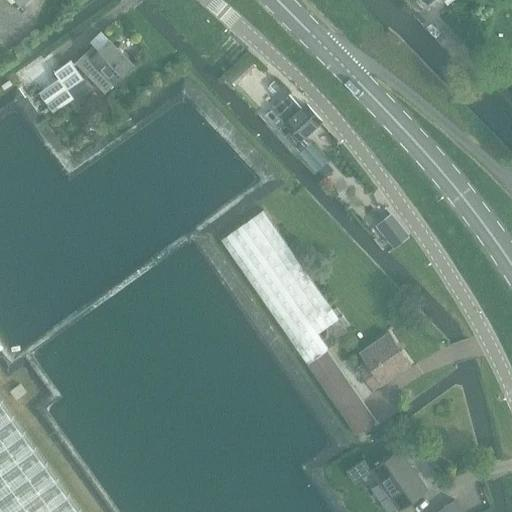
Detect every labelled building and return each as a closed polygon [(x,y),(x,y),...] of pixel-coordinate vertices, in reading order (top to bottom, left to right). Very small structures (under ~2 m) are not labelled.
[(95,48),(78,62),(106,93),(116,85),(115,84),(134,66),(112,41),(111,42),(100,31),(95,36),(89,42),(95,48)] [(235,67),(226,74),(227,75),(234,83),(244,74),(255,64),(248,56),(235,67)] [(59,78),(39,93),(53,113),(73,97),(67,89),(82,78),(69,60),(54,72),(59,78)] [(274,81),(266,88),(273,95),(281,87),(274,81)] [(272,110),(265,116),(298,152),(307,144),(302,139),(321,123),(306,106),(303,108),(289,94),(271,109),(272,110)] [(317,171),(324,179),(328,175),(333,171),(326,163),(317,171)] [(262,210),(219,240),(312,369),(357,434),(378,420),(363,399),(343,369),(318,333),(338,320),(262,210)] [(391,213),(375,225),(393,248),(397,245),(401,242),(409,236),(408,235),(391,213)] [(333,310),(344,327),(348,324),(336,307),(333,310)] [(364,362),(357,367),(359,369),(372,387),(400,369),(408,363),(388,332),(358,352),(364,362)] [(0,511),(79,511),(0,400),(0,511)] [(399,450),(371,470),(399,508),(426,489),(399,450)] [(363,459),(346,471),(354,483),(372,471),(371,470),(363,459)] [(462,511),(453,498),(433,511),(462,511)]
